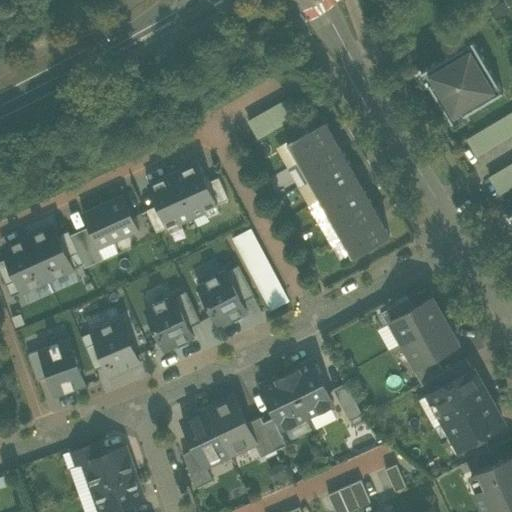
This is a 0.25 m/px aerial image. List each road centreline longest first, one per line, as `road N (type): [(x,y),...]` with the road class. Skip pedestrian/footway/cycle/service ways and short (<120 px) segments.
road 1 (residential): [(459,239),(311,0)]
road 2 (residential): [(213,130),(0,229)]
road 3 (residential): [(313,320),(213,130)]
road 4 (tertiary): [(0,104),(183,0)]
road 5 (residential): [(134,404),(313,320)]
road 6 (residential): [(313,320),(459,239)]
road 7 (residential): [(0,301),(46,437)]
